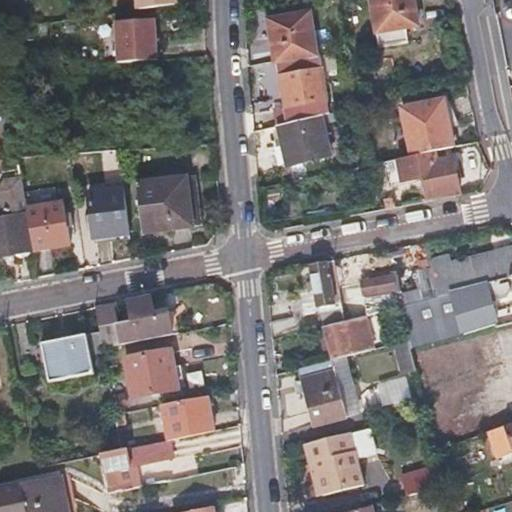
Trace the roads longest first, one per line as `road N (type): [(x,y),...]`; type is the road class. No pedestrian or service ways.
road 1 (residential): [(245,254),(511,204)]
road 2 (residential): [(259,511),(245,254)]
road 3 (residential): [(245,254),(225,0)]
road 4 (residential): [(0,310),(245,254)]
road 5 (residential): [(511,204),(475,0)]
